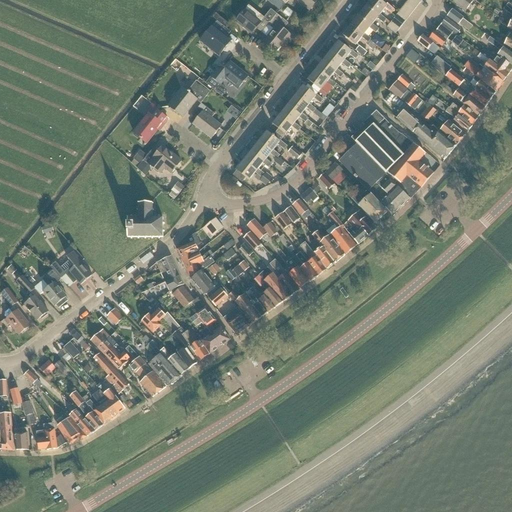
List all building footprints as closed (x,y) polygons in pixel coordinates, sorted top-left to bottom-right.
[(279,0),(271,0),(270,2),(280,10),(285,4),(280,0),(279,0)] [(279,0),(280,0),(285,4),(285,5),(289,0),(297,0),(310,10),(318,0),(279,0)] [(379,16),(380,15),(385,9),(392,14),(394,11),(387,5),(386,6),(378,0),(372,0),(367,7),(379,16)] [(416,9),(419,4),(414,0),(408,0),(408,2),(416,9)] [(471,0),(454,0),(467,10),(473,1),(471,0)] [(408,2),(404,6),(413,13),(416,9),(408,2)] [(241,13),(235,20),(237,21),(236,22),(252,34),(256,28),(262,33),(276,14),(271,10),(264,19),(249,6),(243,14),(241,13)] [(404,6),(401,10),(409,17),(413,13),(404,6)] [(380,15),(379,16),(367,7),(359,16),(371,26),(372,24),(377,18),(384,24),(387,20),(380,15)] [(401,10),(397,15),(406,21),(409,17),(401,10)] [(452,10),(447,16),(459,25),(459,24),(469,32),(473,27),(463,19),(464,18),(452,10)] [(274,30),(264,43),(276,53),(284,42),(286,43),(292,36),(283,30),(288,24),(277,14),(268,25),(274,30)] [(397,15),(394,19),(403,26),(406,21),(397,15)] [(371,26),(359,16),(351,26),(363,36),(365,34),(369,28),(376,34),(379,30),(372,24),(371,26)] [(446,18),(442,23),(457,35),(461,30),(446,18)] [(394,19),(391,23),(399,30),(403,26),(394,19)] [(218,22),(201,42),(219,57),(232,41),(227,37),(231,32),(218,22)] [(396,34),(399,30),(391,23),(387,27),(396,34)] [(439,29),(449,37),(453,33),(442,24),(439,29)] [(372,39),(365,34),(363,36),(351,26),(343,36),(355,46),(362,38),(368,44),(372,39)] [(448,41),(435,32),(430,39),(443,48),(448,41)] [(428,50),(433,43),(424,35),(418,42),(428,50)] [(511,54),(509,52),(490,38),(487,42),(501,52),(498,56),(511,66),(511,54)] [(360,55),(355,51),(353,49),(351,52),(339,42),(331,52),(343,62),(345,61),(349,55),(356,60),(360,55)] [(355,51),(360,55),(364,57),(367,52),(359,46),(355,51)] [(412,51),(406,57),(415,64),(420,58),(412,51)] [(345,61),(343,62),(331,52),(323,61),(336,71),(337,70),(342,64),(348,69),(351,66),(345,61)] [(508,75),(488,59),(480,54),(478,57),(488,65),(485,68),(488,71),(503,83),(507,78),(506,77),(508,75)] [(490,56),(488,59),(508,75),(511,69),(511,66),(498,56),(495,60),(490,56)] [(437,57),(431,64),(446,77),(459,87),(464,81),(450,69),(451,68),(437,57)] [(336,71),(323,61),(316,71),(329,81),(330,79),(335,73),(341,79),(344,75),(337,70),(336,71)] [(207,83),(216,91),(226,78),(239,89),(249,77),(231,62),(227,67),(222,63),(207,83)] [(503,83),(488,71),(485,68),(481,73),(468,63),(464,67),(466,69),(468,71),(468,70),(481,80),(481,81),(496,92),(503,83)] [(356,71),(352,67),(348,71),(355,76),(359,72),(357,70),(356,71)] [(364,69),(361,73),(367,78),(371,74),(364,69)] [(476,88),(491,100),(496,92),(481,81),(481,80),(468,70),(468,71),(466,69),(463,72),(473,80),(471,83),(476,88)] [(336,85),(330,79),(329,81),(316,71),(308,80),(314,85),(321,90),(322,90),(324,87),(327,83),(333,89),(336,85)] [(416,87),(412,83),(403,76),(398,81),(412,92),(416,87)] [(196,99),(202,103),(211,92),(198,81),(189,92),(184,88),(169,107),(171,108),(170,110),(173,113),(175,111),(183,118),(189,110),(188,110),(196,99)] [(394,85),(389,91),(402,102),(410,92),(398,81),(394,85)] [(355,84),(351,89),(356,93),(360,88),(355,84)] [(308,85),(305,88),(315,96),(316,95),(317,95),(318,94),(311,88),(312,88),(308,85)] [(312,88),(311,88),(318,94),(321,90),(314,85),(312,88)] [(308,107),(310,105),(314,99),(321,104),(324,101),(317,95),(316,95),(315,96),(305,88),(303,87),(296,96),(308,107)] [(491,100),(476,88),(473,91),(470,95),(486,108),(491,100)] [(453,98),(465,106),(479,117),(485,109),(469,97),(465,102),(463,100),(465,97),(458,91),(453,98)] [(391,93),(384,101),(389,105),(392,102),(396,97),(391,93)] [(409,99),(406,103),(410,107),(419,98),(417,97),(413,94),(409,99)] [(316,110),(310,105),(308,107),(296,96),(288,106),(301,116),(302,114),(307,109),(313,114),(316,110)] [(396,97),(392,102),(400,108),(403,104),(396,97)] [(423,101),(419,98),(410,107),(415,111),(423,101)] [(216,114),(202,103),(194,114),(199,118),(194,125),(212,139),(222,126),(212,118),(216,114)] [(149,116),(135,134),(147,143),(162,124),(164,126),(169,120),(157,111),(158,109),(152,104),(145,113),(149,116)] [(330,104),(322,114),(327,118),(335,108),(330,104)] [(453,104),(449,110),(472,127),(473,127),(479,117),(465,106),(462,110),(453,104)] [(309,120),(302,114),(301,116),(288,106),(280,115),(293,125),(295,123),(299,118),(305,123),(304,124),(310,128),(313,124),(308,120),(309,120)] [(448,109),(446,112),(456,119),(454,122),(468,133),(472,127),(449,110),(448,109)] [(237,110),(232,116),(237,120),(241,114),(237,110)] [(397,115),(395,117),(411,131),(445,161),(456,147),(433,127),(429,131),(415,119),(406,110),(399,117),(397,115)] [(419,162),(425,154),(408,140),(402,135),(393,128),(377,111),(363,124),(364,126),(363,127),(351,138),(358,145),(411,199),(420,187),(407,176),(419,162)] [(301,129),(295,123),(293,125),(280,115),(273,125),(279,130),(275,133),(282,139),(292,127),(298,132),(301,129)] [(442,131),(440,132),(457,146),(466,136),(454,126),(451,123),(448,127),(447,126),(442,131)] [(281,141),(282,139),(275,133),(272,137),(267,133),(259,142),(271,152),(273,151),(277,145),(284,151),(287,147),(281,141)] [(280,156),(273,151),(271,152),(259,142),(251,152),(264,162),(265,160),(270,155),(276,160),(275,162),(282,167),(285,163),(278,158),(280,156)] [(393,216),(411,199),(358,145),(340,162),(368,191),(376,183),(388,195),(380,203),(393,216)] [(144,161),(137,169),(144,176),(149,170),(148,169),(150,166),(149,165),(152,167),(153,170),(155,171),(156,173),(158,173),(160,174),(161,174),(165,168),(172,174),(182,161),(164,146),(157,155),(152,151),(144,161)] [(293,147),(289,152),(298,160),(302,155),(293,147)] [(134,160),(132,163),(137,168),(140,164),(147,156),(141,151),(134,159),(134,160)] [(272,166),(265,160),(264,162),(251,152),(244,161),(257,171),(258,170),(262,164),(269,169),(272,166)] [(257,171),(244,161),(236,170),(249,181),(255,173),(262,178),(260,181),(266,186),(270,182),(263,176),(264,175),(258,170),(257,171)] [(422,188),(434,174),(428,170),(430,168),(429,167),(427,169),(419,162),(407,176),(420,187),(422,188)] [(335,163),(325,173),(333,181),(335,184),(344,175),(342,173),(343,171),(335,163)] [(266,173),(264,175),(263,176),(270,182),(273,178),(266,173)] [(324,174),(319,179),(330,190),(335,185),(324,174)] [(173,189),(179,194),(185,187),(179,182),(173,189)] [(322,189),(316,184),(311,188),(317,194),(322,189)] [(319,198),(317,195),(311,189),(301,198),(307,204),(311,200),(313,203),(319,198)] [(173,191),(169,196),(174,200),(178,195),(173,191)] [(357,194),(352,199),(358,206),(359,206),(375,223),(387,213),(371,195),(364,202),(357,194)] [(297,202),(293,206),(302,216),(306,213),(308,211),(299,201),(297,202)] [(127,218),(127,237),(163,238),(163,218),(152,218),(152,204),(138,204),(138,218),(127,218)] [(291,207),(286,212),(295,223),(300,219),(291,207)] [(363,230),(368,236),(376,230),(360,211),(348,221),(358,232),(360,232),(363,230)] [(345,228),(343,225),(340,221),(339,222),(332,213),(328,216),(335,225),(327,231),(345,255),(356,246),(343,230),(345,228)] [(282,214),(276,219),(285,230),(291,225),(282,214)] [(225,229),(216,218),(203,229),(211,240),(225,229)] [(255,221),(248,227),(260,240),(267,234),(255,221)] [(270,223),(264,228),(271,238),(278,233),(270,223)] [(358,245),(368,236),(363,230),(360,232),(358,232),(355,234),(353,232),(350,235),(358,245)] [(261,249),(263,247),(250,233),(244,239),(255,251),(259,247),(261,249)] [(316,239),(335,263),(344,256),(329,237),(324,241),(318,233),(314,236),(316,239)] [(184,247),(177,250),(179,253),(182,260),(200,252),(197,246),(201,244),(196,234),(182,244),(184,247)] [(335,263),(316,239),(312,242),(314,245),(314,244),(319,250),(315,253),(328,269),(335,263)] [(233,240),(225,246),(228,250),(236,244),(233,240)] [(246,243),(241,247),(249,256),(254,252),(246,243)] [(311,261),(308,263),(318,276),(326,270),(306,243),(300,247),(311,261)] [(232,249),(224,255),(228,261),(237,255),(232,249)] [(203,258),(200,252),(182,260),(187,270),(204,262),(206,260),(211,257),(214,255),(211,251),(204,255),(204,257),(203,258)] [(56,263),(51,267),(61,279),(66,275),(74,284),(77,281),(81,286),(92,276),(82,263),(74,253),(67,258),(70,261),(61,269),(56,263)] [(318,276),(308,263),(300,253),(296,256),(304,266),(300,269),(310,283),(318,276)] [(161,273),(175,266),(171,257),(156,264),(161,273)] [(204,262),(187,270),(190,277),(192,280),(202,271),(208,268),(215,263),(211,257),(206,260),(204,262)] [(309,281),(300,269),(298,266),(292,259),(287,263),(293,271),(289,274),(300,288),(309,281)] [(291,296),(279,280),(261,260),(256,264),(260,269),(260,268),(270,279),(265,282),(267,283),(284,302),(291,296)] [(279,280),(291,296),(299,290),(287,274),(288,274),(276,260),(270,265),(281,278),(279,280)] [(250,268),(245,262),(240,266),(245,272),(250,268)] [(221,271),(216,264),(209,269),(214,276),(221,271)] [(12,265),(7,270),(12,276),(17,271),(12,265)] [(175,266),(161,273),(165,282),(180,275),(175,266)] [(239,266),(233,271),(239,277),(244,273),(239,266)] [(231,270),(226,273),(233,282),(237,278),(231,270)] [(44,280),(35,288),(41,295),(44,292),(56,307),(57,306),(60,309),(69,301),(67,298),(68,297),(57,284),(62,280),(54,271),(43,280),(44,280)] [(202,271),(192,280),(204,295),(205,296),(216,287),(202,271)] [(184,284),(180,275),(165,282),(170,291),(175,289),(184,284)] [(23,277),(17,283),(29,295),(35,289),(23,277)] [(276,308),(284,302),(266,283),(263,286),(268,292),(264,294),(266,296),(276,308)] [(177,291),(175,289),(170,291),(172,294),(173,294),(177,299),(187,291),(183,286),(177,291)] [(254,288),(250,291),(253,294),(253,295),(259,302),(268,313),(276,308),(266,296),(262,299),(254,288)] [(209,299),(217,307),(228,297),(221,289),(209,299)] [(9,290),(3,295),(13,308),(11,310),(10,309),(6,312),(5,316),(8,319),(6,321),(9,324),(10,323),(14,328),(14,330),(14,331),(15,332),(16,332),(17,332),(19,335),(30,326),(15,306),(19,303),(9,290)] [(181,304),(190,296),(187,291),(177,299),(181,304)] [(261,318),(268,313),(259,302),(253,295),(253,294),(250,291),(246,294),(249,297),(250,297),(256,305),(253,307),(261,318)] [(253,325),(261,318),(253,307),(245,295),(240,299),(234,292),(231,295),(253,325)] [(190,296),(181,304),(184,308),(193,302),(200,312),(197,314),(199,318),(193,322),(196,327),(201,323),(206,329),(206,328),(211,325),(216,322),(198,298),(194,301),(190,296)] [(35,297),(25,305),(37,320),(41,317),(43,319),(48,315),(47,313),(48,312),(43,305),(42,306),(35,297)] [(239,308),(224,319),(236,337),(252,326),(239,308)] [(116,309),(108,316),(117,325),(124,319),(116,309)] [(175,333),(177,332),(181,328),(168,313),(165,316),(159,309),(152,317),(150,315),(142,322),(153,333),(161,326),(158,323),(163,319),(175,333)] [(102,318),(99,321),(105,326),(107,324),(102,318)] [(206,328),(220,347),(230,340),(224,329),(216,332),(211,325),(206,328)] [(220,347),(206,328),(206,329),(202,331),(207,338),(202,342),(211,354),(220,347)] [(98,348),(110,338),(103,330),(92,341),(98,348)] [(186,333),(182,336),(188,344),(200,361),(209,355),(200,341),(196,343),(188,331),(186,333)] [(80,336),(76,340),(80,344),(83,341),(84,340),(80,336)] [(157,348),(158,346),(153,341),(152,342),(147,336),(144,339),(159,356),(149,365),(160,378),(167,386),(170,384),(172,385),(182,377),(161,353),(157,348)] [(110,337),(110,338),(98,348),(105,355),(114,347),(116,349),(119,347),(119,346),(110,337)] [(80,344),(86,351),(89,347),(83,341),(80,344)] [(71,343),(64,348),(74,360),(80,354),(71,343)] [(182,376),(189,369),(176,355),(172,358),(161,344),(158,346),(157,348),(161,353),(162,352),(182,376)] [(130,366),(136,374),(146,365),(129,346),(126,350),(136,361),(130,366)] [(114,347),(105,355),(112,362),(122,354),(121,353),(123,351),(119,347),(116,349),(114,347)] [(179,354),(189,369),(197,363),(186,349),(179,354)] [(122,354),(112,362),(119,370),(130,359),(123,351),(121,353),(122,354)] [(108,376),(115,370),(100,355),(94,359),(108,376)] [(56,368),(55,367),(49,361),(40,369),(47,376),(56,368)] [(60,362),(55,367),(56,368),(62,375),(67,370),(60,362)] [(146,365),(136,374),(143,381),(140,383),(153,398),(166,388),(153,372),(146,365)] [(129,385),(115,370),(108,376),(106,379),(113,387),(112,388),(119,395),(129,385)] [(29,371),(24,376),(33,385),(34,384),(38,387),(41,383),(38,380),(29,371)] [(24,377),(17,382),(24,393),(34,386),(24,377)] [(18,389),(11,391),(15,406),(22,404),(18,389)] [(100,390),(93,396),(101,406),(111,420),(119,414),(104,395),(100,390)] [(110,390),(104,395),(119,414),(125,409),(114,395),(111,390),(110,390)] [(77,392),(71,396),(79,408),(80,408),(81,409),(84,414),(86,413),(88,416),(85,418),(96,431),(104,425),(94,412),(93,413),(87,405),(86,405),(84,402),(77,392)] [(111,420),(101,406),(97,409),(87,396),(83,399),(93,413),(94,412),(104,425),(111,420)] [(31,402),(22,404),(29,426),(31,425),(31,427),(37,426),(34,414),(31,402)] [(96,431),(85,418),(79,412),(72,418),(88,437),(96,431)] [(1,432),(13,431),(11,414),(0,414),(0,420),(1,430),(1,432)] [(81,442),(88,437),(72,418),(71,417),(59,425),(63,430),(61,431),(70,445),(80,440),(81,442)] [(45,431),(37,432),(39,450),(47,450),(47,451),(57,449),(56,438),(56,430),(53,423),(44,425),(45,431)] [(27,428),(15,429),(17,450),(29,450),(27,428)] [(5,441),(6,451),(14,451),(13,431),(1,432),(1,441),(5,441)] [(56,438),(57,449),(67,443),(61,435),(56,438)]
